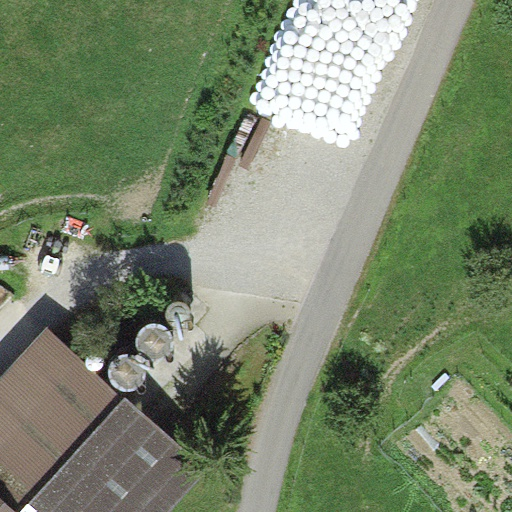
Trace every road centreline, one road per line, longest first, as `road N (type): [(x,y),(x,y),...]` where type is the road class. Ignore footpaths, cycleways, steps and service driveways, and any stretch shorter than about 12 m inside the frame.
road 1 (residential): [(451,0),(350,232),(256,476),(252,511)]
road 2 (unknown): [(350,232),(115,264),(53,286),(0,330)]
